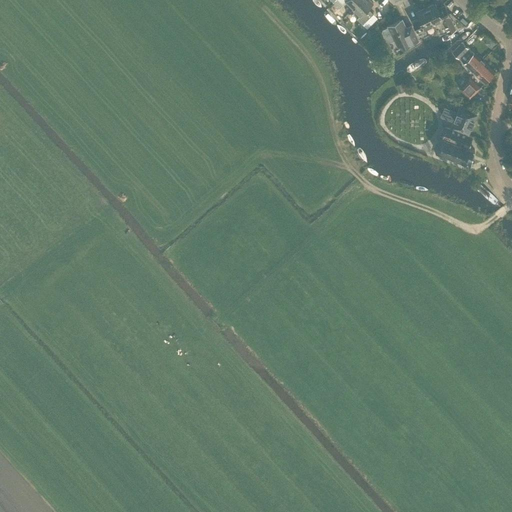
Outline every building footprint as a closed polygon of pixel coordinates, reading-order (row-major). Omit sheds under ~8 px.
[(317,0),(325,8),(332,2),(330,0),(317,0)] [(353,9),(361,0),(336,0),(334,2),(339,8),(343,4),(346,2),(353,9)] [(368,8),(373,3),(370,0),(361,0),(353,9),(360,16),(357,18),(363,24),(373,13),(368,8)] [(438,10),(435,3),(426,8),(434,24),(443,20),(444,24),(448,32),(456,29),(452,20),(445,7),(438,10)] [(426,8),(416,12),(419,19),(413,22),(419,36),(426,32),(425,29),(434,24),(426,8)] [(408,31),(402,19),(388,26),(388,27),(383,29),(382,32),(386,41),(389,42),(394,39),(397,46),(401,44),(402,48),(418,40),(413,28),(408,31)] [(482,60),(468,46),(462,42),(453,52),(472,70),(482,60)] [(485,82),(495,72),(482,60),(472,70),(485,82)] [(458,88),(470,98),(480,87),(469,77),(458,88)] [(402,83),(396,85),(399,93),(404,91),(402,83)] [(452,119),(455,120),(451,127),(468,134),(477,112),(460,105),(457,113),(455,112),(444,107),(440,115),(452,120),(452,119)] [(451,127),(446,126),(443,127),(440,134),(442,137),(436,139),(434,145),(437,151),(469,164),(471,159),(473,154),(475,150),(468,147),(473,136),(468,134),(451,127)]
